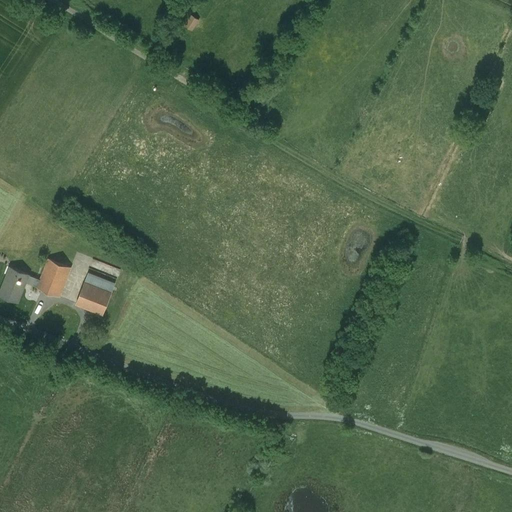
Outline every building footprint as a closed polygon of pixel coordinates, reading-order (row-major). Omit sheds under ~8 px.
[(191,14),(184,25),(192,31),(199,19),(191,14)] [(71,267),(49,258),(40,279),(37,286),(37,287),(59,296),(71,267)] [(25,282),(37,286),(40,279),(28,274),(29,273),(11,266),(0,294),(17,301),(25,282)] [(89,271),(77,303),(105,314),(117,282),(89,271)] [(112,306),(122,310),(127,297),(118,293),(112,306)]
